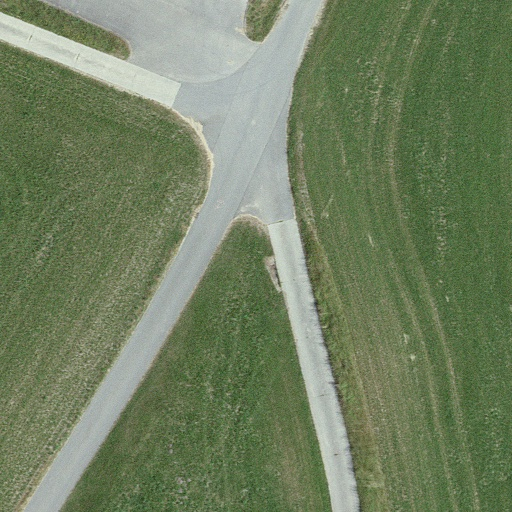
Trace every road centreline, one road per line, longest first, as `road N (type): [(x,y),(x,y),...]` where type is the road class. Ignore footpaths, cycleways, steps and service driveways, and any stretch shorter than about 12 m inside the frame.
road 1 (track): [(240,138),(287,240),(343,511)]
road 2 (residential): [(301,0),(240,138)]
